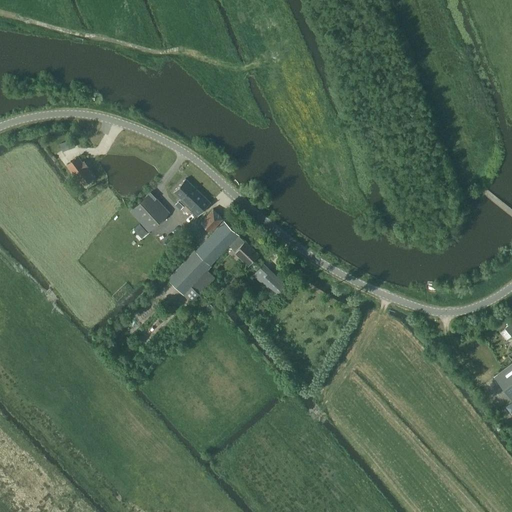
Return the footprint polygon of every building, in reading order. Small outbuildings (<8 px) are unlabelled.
[(83,185),(93,177),(78,157),(68,165),(83,185)] [(186,178),(174,191),(181,199),(180,200),(197,216),(211,202),(186,178)] [(149,231),(170,212),(151,192),(130,211),(149,231)] [(211,231),(223,218),(213,209),(201,221),(211,231)] [(238,235),(239,235),(224,221),(196,251),(195,250),(168,279),(184,294),(191,286),(199,294),(215,277),(207,270),(211,266),(210,265),(229,245),(236,251),(235,252),(249,264),(259,254),(245,241),(245,242),(238,235)] [(148,232),(140,223),(134,229),(142,238),(148,232)] [(275,295),(286,284),(264,264),(253,275),(275,295)] [(511,362),(494,375),(511,398),(511,362)]
